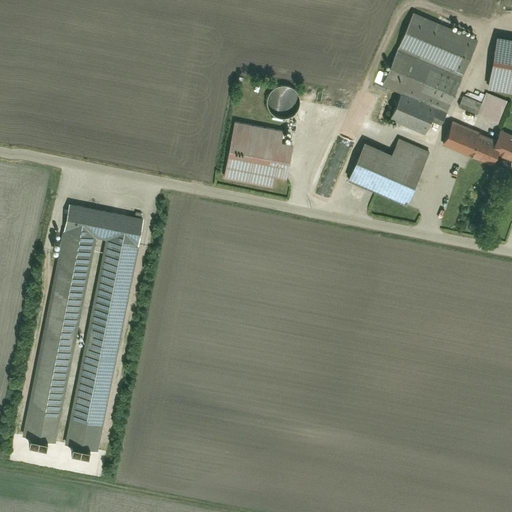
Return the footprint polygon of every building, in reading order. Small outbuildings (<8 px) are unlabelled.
[(411,15),(384,85),(449,111),(477,40),(411,15)] [(267,100),(268,106),(270,111),(273,115),(280,118),(291,117),(298,111),(301,104),(300,96),(296,90),(289,86),(278,86),(271,92),(267,100)] [(488,96),(484,105),(465,97),(458,112),(497,129),(508,104),(488,96)] [(397,106),(389,126),(433,145),(444,120),(434,116),(431,121),(397,106)] [(292,133),(234,123),(224,177),(282,188),(292,133)] [(511,139),(500,134),(496,143),(455,124),(445,146),(492,166),(497,154),(511,160),(511,139)] [(401,137),(394,154),(366,142),(350,179),(406,203),(429,149),(401,137)] [(66,208),(23,437),(13,435),(8,457),(103,475),(107,453),(100,452),(143,222),(66,208)]
